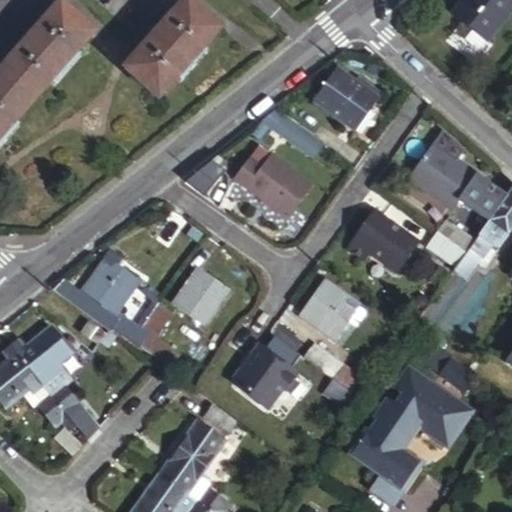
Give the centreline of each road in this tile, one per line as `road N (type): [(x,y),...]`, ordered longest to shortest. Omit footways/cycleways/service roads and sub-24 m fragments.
road 1 (residential): [(356,9),(151,176)]
road 2 (residential): [(293,276),(434,85)]
road 3 (residential): [(151,176),(13,289)]
road 4 (residential): [(293,276),(151,176)]
road 5 (residential): [(168,373),(53,500)]
